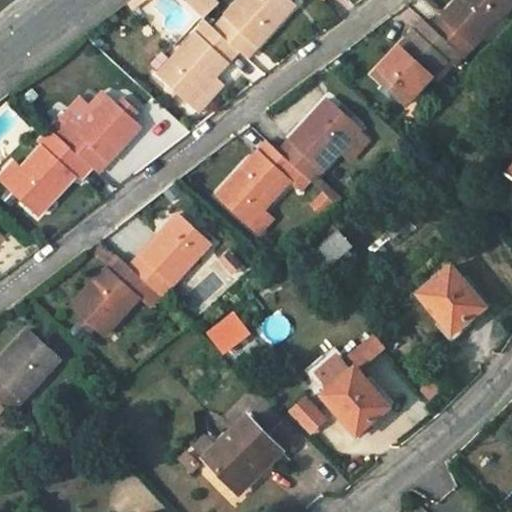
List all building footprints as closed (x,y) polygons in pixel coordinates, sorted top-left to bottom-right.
[(182,0),(198,17),(215,1),(214,0),(182,0)] [(289,0),(243,0),(215,30),(240,52),(247,59),(296,6),(289,0)] [(511,0),(459,0),(433,28),(457,51),(464,57),(511,5),(511,0)] [(406,106),(457,51),(433,28),(426,21),(375,77),(406,106)] [(217,77),(240,52),(215,30),(208,23),(159,76),(201,114),(227,86),(217,77)] [(252,83),(261,70),(241,55),(232,69),(252,83)] [(123,96),(117,104),(135,120),(141,113),(123,96)] [(142,127),(135,120),(117,104),(110,98),(82,128),(71,118),(56,134),(93,169),(98,174),(142,127)] [(341,152),(362,130),(329,101),(281,154),(312,183),(341,152)] [(82,181),(93,169),(56,134),(50,129),(39,142),(44,146),(23,169),(16,164),(0,180),(39,217),(77,176),(82,181)] [(371,140),(362,130),(341,152),(351,161),(371,140)] [(302,194),(312,183),(281,154),(268,142),(219,196),(252,226),(264,212),(290,183),(302,194)] [(321,214),(335,194),(322,185),(308,205),(321,214)] [(274,221),(264,212),(252,226),(261,235),(274,221)] [(180,214),(131,268),(151,286),(162,297),(211,243),(180,214)] [(327,271),(354,247),(340,231),(313,254),(327,271)] [(211,260),(230,275),(240,263),(221,248),(211,260)] [(105,337),(140,298),(151,286),(131,268),(119,257),(73,308),(105,337)] [(452,267),(419,295),(453,335),(491,303),(468,276),(463,280),(452,267)] [(152,308),(162,297),(151,286),(140,298),(152,308)] [(288,319),(264,314),(260,336),(283,341),(288,319)] [(183,331),(192,324),(184,317),(177,323),(183,331)] [(212,335),(224,352),(249,335),(237,318),(212,335)] [(30,331),(0,362),(0,402),(1,403),(13,414),(62,360),(30,331)] [(304,367),(320,385),(349,360),(333,342),(304,367)] [(390,408),(356,368),(322,396),(357,436),(390,408)] [(442,369),(419,388),(428,398),(451,379),(442,369)] [(302,391),(282,407),(305,435),(325,418),(302,391)] [(247,416),(220,442),(204,458),(237,491),(280,450),(247,416)] [(204,458),(220,442),(209,430),(193,445),(204,458)] [(188,454),(181,461),(191,472),(198,465),(188,454)]
